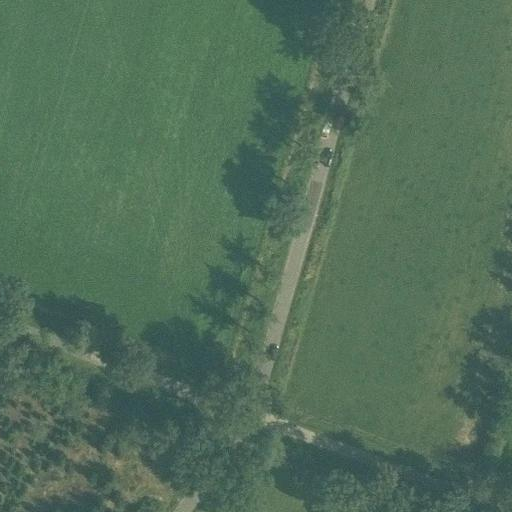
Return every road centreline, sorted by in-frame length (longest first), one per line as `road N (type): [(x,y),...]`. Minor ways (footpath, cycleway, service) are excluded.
road 1 (unclassified): [(250,415),(369,0)]
road 2 (unclassified): [(511,511),(250,415)]
road 3 (unclassified): [(250,415),(0,320)]
